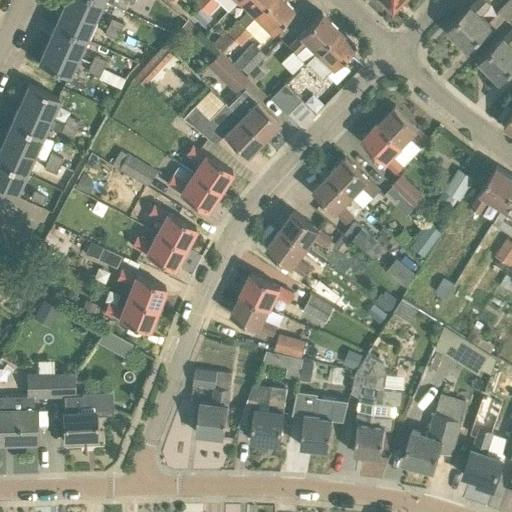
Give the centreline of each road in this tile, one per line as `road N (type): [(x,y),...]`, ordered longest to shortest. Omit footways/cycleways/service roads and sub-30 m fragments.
road 1 (residential): [(140,488),(144,457),(229,235),(392,49)]
road 2 (residential): [(442,511),(363,495),(140,488)]
road 3 (residential): [(511,158),(392,49)]
road 4 (residential): [(140,488),(0,491)]
